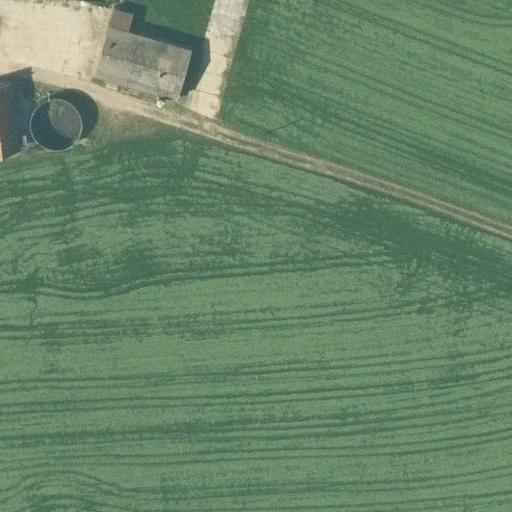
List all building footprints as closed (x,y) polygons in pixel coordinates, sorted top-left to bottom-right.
[(132,13),(114,7),(108,24),(127,29),(132,13)] [(127,29),(108,24),(94,74),(119,81),(133,31),(127,29)] [(200,49),(133,31),(119,81),(177,98),(200,49)] [(10,80),(0,81),(0,150),(19,148),(10,80)] [(53,94),(46,95),(42,97),(39,99),(36,101),(33,104),(31,107),(30,110),(29,113),(28,116),(28,121),(28,125),(29,127),(30,131),(32,134),(34,137),(37,140),(41,143),(46,145),(50,146),(55,146),(59,145),(64,143),(68,141),(72,138),(74,135),(76,133),(78,129),(78,126),(79,123),(79,119),(79,116),(78,112),(77,109),(75,106),(72,103),(70,100),(67,98),(63,96),(58,95),(53,94)]
